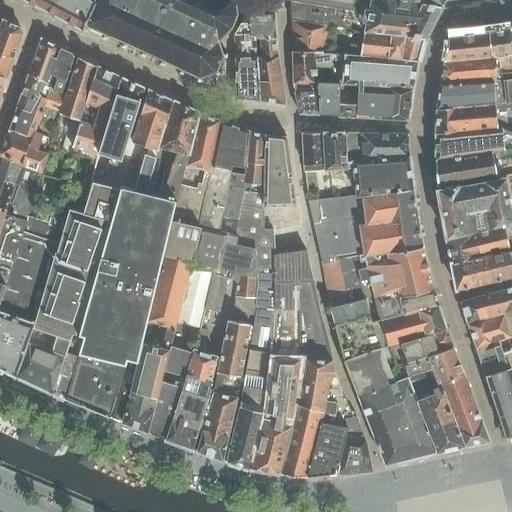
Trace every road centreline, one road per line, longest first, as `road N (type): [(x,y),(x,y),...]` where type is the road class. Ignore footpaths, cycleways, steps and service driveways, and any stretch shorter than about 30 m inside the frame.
road 1 (residential): [(292,122),(223,107),(36,22)]
road 2 (residential): [(281,0),(292,122)]
